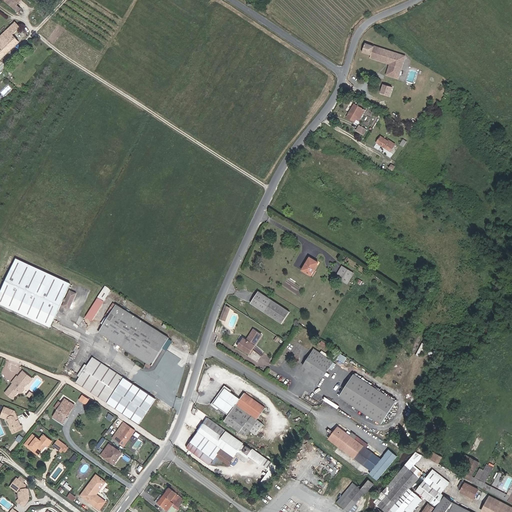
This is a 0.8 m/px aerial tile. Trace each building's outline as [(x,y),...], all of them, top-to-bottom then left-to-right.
[(20,0),(2,0),(18,12),(21,8),(16,5),(20,0)] [(12,35),(20,27),(15,22),(2,35),(6,40),(0,46),(0,48),(6,54),(19,41),(12,35)] [(398,54),(366,44),(363,52),(372,56),(371,58),(384,62),(384,61),(390,63),(390,64),(391,65),(387,75),(398,79),(404,63),(395,60),(398,54)] [(398,54),(395,60),(404,63),(406,57),(398,54)] [(389,97),(392,88),(384,85),(381,94),(389,97)] [(358,120),(364,110),(354,104),(347,117),(354,121),(356,119),(358,120)] [(363,134),(366,129),(359,125),(357,130),(363,134)] [(395,144),(389,140),(388,141),(381,136),(377,142),(391,151),(395,144)] [(314,270),(318,263),(310,257),(302,270),(311,275),(314,270)] [(64,298),(71,283),(16,258),(0,292),(0,303),(51,327),(63,301),(65,302),(63,306),(69,309),(76,293),(70,291),(66,299),(64,298)] [(342,266),(336,277),(347,284),(354,273),(342,266)] [(104,301),(111,290),(106,286),(104,290),(103,289),(98,298),(104,301)] [(290,312),(258,291),(251,303),(282,324),(290,312)] [(92,320),(104,301),(98,298),(86,316),(92,320)] [(108,317),(116,305),(113,303),(105,316),(108,317)] [(152,366),(169,338),(116,304),(116,305),(108,317),(99,332),(116,343),(120,345),(147,363),(151,365),(152,366)] [(220,318),(226,320),(231,307),(225,305),(220,318)] [(250,353),(262,335),(254,329),(247,340),(244,338),(238,346),(250,353)] [(335,359),(322,351),(321,353),(333,361),(335,359)] [(319,357),(312,352),(310,355),(315,359),(308,369),(322,378),(333,361),(321,353),(319,357)] [(308,369),(315,359),(310,355),(303,366),(308,369)] [(107,402),(124,377),(93,357),(76,382),(107,402)] [(29,383),(33,379),(23,371),(18,377),(17,376),(12,382),(13,383),(14,384),(12,386),(11,387),(5,393),(13,399),(19,392),(22,392),(24,389),(24,387),(27,384),(29,383)] [(354,375),(339,397),(381,424),(396,402),(354,375)] [(139,424),(156,399),(124,377),(107,402),(139,424)] [(257,420),(266,408),(245,393),(240,399),(225,388),(213,404),(228,415),(224,421),(228,424),(227,425),(229,426),(230,425),(245,436),(249,430),(256,434),(263,424),(257,420)] [(83,394),(80,400),(88,403),(91,397),(83,394)] [(67,416),(75,405),(65,399),(62,403),(59,402),(55,408),(58,410),(53,417),(62,422),(66,415),(67,416)] [(17,418),(17,416),(15,411),(5,407),(1,417),(8,420),(11,425),(10,426),(13,433),(23,429),(22,425),(21,425),(19,420),(17,420),(17,418)] [(243,444),(207,418),(198,431),(234,457),(239,449),(240,449),(248,455),(252,450),(247,446),(246,447),(242,445),(243,444)] [(124,446),(136,431),(124,423),(122,426),(113,438),(124,446)] [(373,453),(338,427),(329,439),(354,458),(350,463),(358,469),(362,464),(364,465),(373,453)] [(234,457),(198,431),(187,447),(210,465),(216,455),(229,464),(234,457)] [(48,447),(52,441),(44,435),(40,440),(33,434),(25,444),(30,448),(31,447),(40,453),(46,445),(48,447)] [(66,452),(69,447),(58,440),(54,446),(62,452),(63,450),(66,452)] [(114,465),(122,453),(109,444),(101,455),(114,465)] [(40,453),(31,447),(30,448),(38,455),(40,453)] [(265,458),(253,449),(252,450),(248,455),(240,449),(239,449),(260,465),(265,458)] [(410,470),(422,455),(416,452),(405,465),(410,470)] [(438,464),(442,457),(432,452),(429,459),(438,464)] [(472,476),(479,462),(466,455),(465,459),(469,461),(463,471),(465,472),(463,477),(476,484),(484,470),(480,468),(475,478),(472,476)] [(485,483),(493,468),(487,464),(484,470),(476,484),(499,497),(502,492),(485,483)] [(410,511),(422,499),(409,488),(419,477),(410,470),(405,465),(376,499),(375,502),(386,511),(387,511),(391,509),(394,511),(402,511),(405,509),(409,511),(410,511)] [(441,494),(450,482),(440,475),(438,477),(431,472),(417,490),(431,502),(439,492),(441,494)] [(108,484),(96,475),(81,495),(100,509),(106,501),(96,494),(99,491),(102,493),(108,484)] [(24,506),(29,499),(28,489),(27,488),(26,488),(26,485),(17,478),(11,486),(19,493),(20,498),(17,501),(24,506)] [(355,505),(365,493),(366,494),(374,484),(369,480),(361,489),(353,483),(337,503),(348,511),(353,511),(358,507),(355,505)] [(474,498),(478,490),(465,483),(460,491),(474,498)] [(167,492),(164,496),(174,504),(175,505),(181,497),(171,489),(168,493),(167,492)] [(471,511),(466,509),(467,508),(461,505),(461,506),(453,502),(441,494),(439,492),(431,502),(429,504),(428,504),(422,511),(471,511)] [(502,492),(499,497),(508,501),(511,497),(502,492)] [(161,494),(155,502),(159,505),(161,501),(160,501),(164,496),(161,494)] [(167,511),(174,504),(164,496),(160,501),(161,501),(159,505),(167,511)] [(511,511),(511,507),(490,496),(483,510),(486,511),(511,511)] [(179,508),(185,500),(181,497),(175,505),(179,508)]
